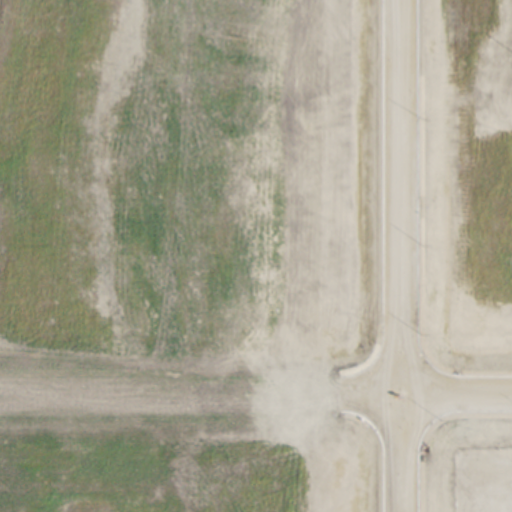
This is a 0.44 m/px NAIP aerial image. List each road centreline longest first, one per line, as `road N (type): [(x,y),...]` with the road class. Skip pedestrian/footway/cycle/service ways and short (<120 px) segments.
road 1 (residential): [(402,511),(402,0)]
road 2 (residential): [(340,395),(511,394)]
